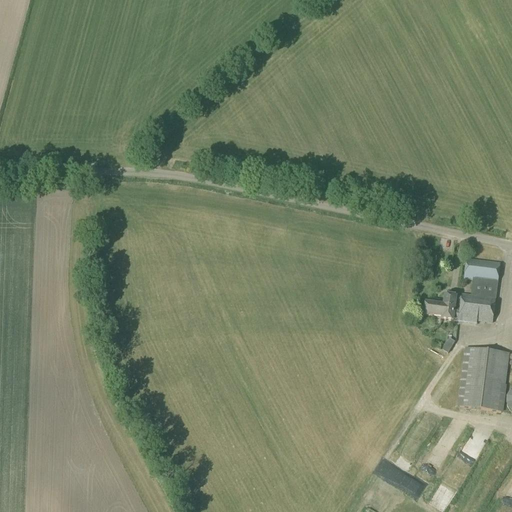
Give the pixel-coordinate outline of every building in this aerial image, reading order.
[(453,322),(453,320),(458,321),(458,322),(474,324),(477,324),(492,326),(499,264),(466,260),(463,280),(472,281),(471,297),(461,296),(460,309),(455,308),(455,303),(456,297),(443,295),(443,302),(442,306),(435,305),(436,301),(428,300),(427,304),(424,303),(423,316),(441,318),(441,321),(453,322)] [(501,413),(508,355),(466,350),(459,408),(501,413)] [(444,433),(437,451),(449,455),(456,438),(444,433)] [(467,462),(477,449),(470,444),(460,457),(467,462)] [(425,466),(435,473),(445,459),(435,452),(425,466)]
